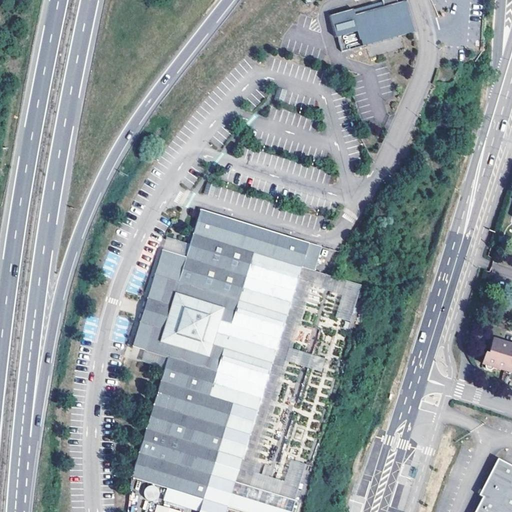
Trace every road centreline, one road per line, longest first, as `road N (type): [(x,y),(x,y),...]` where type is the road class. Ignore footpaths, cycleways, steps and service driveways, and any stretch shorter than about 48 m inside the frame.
road 1 (motorway): [(18,511),(57,299),(86,212),(135,121),(227,0)]
road 2 (motorway): [(15,511),(47,221),(89,0)]
road 3 (motorway): [(58,0),(0,353)]
road 4 (secondary): [(493,130),(419,378)]
road 5 (secondary): [(419,378),(376,511)]
road 6 (secondary): [(502,0),(493,130)]
road 7 (unknown): [(390,149),(370,74),(335,54),(332,43)]
